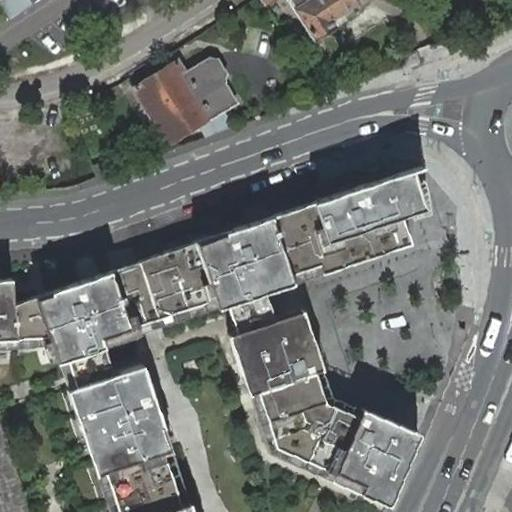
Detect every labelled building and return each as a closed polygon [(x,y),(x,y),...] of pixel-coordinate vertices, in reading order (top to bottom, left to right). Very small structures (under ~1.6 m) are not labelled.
[(26,9),(20,0),(0,0),(0,6),(9,20),(26,9)] [(20,0),(26,9),(39,0),(20,0)] [(298,34),(276,0),(262,0),(289,40),(298,34)] [(289,0),(302,22),(313,39),(334,26),(330,19),(358,1),(357,0),(289,0)] [(429,0),(437,12),(442,8),(437,0),(429,0)] [(205,137),(231,127),(230,125),(224,115),(236,107),(221,82),(225,74),(216,59),(209,58),(185,72),(177,60),(132,87),(166,143),(197,124),(203,135),(205,137)] [(94,95),(81,100),(86,113),(99,109),(94,95)] [(366,181),(138,259),(157,316),(214,297),(217,306),(408,241),(399,214),(423,206),(410,167),(366,181)] [(138,259),(109,269),(128,325),(157,316),(138,259)] [(104,345),(131,336),(128,325),(109,269),(12,302),(10,277),(0,278),(0,347),(51,343),(56,360),(59,360),(104,345)] [(225,304),(234,330),(271,317),(262,291),(225,304)] [(234,330),(226,333),(247,393),(255,390),(274,445),(332,470),(328,478),(386,503),(417,430),(359,405),(356,413),(323,399),(313,369),(322,366),(301,307),(271,317),(234,330)] [(59,360),(67,387),(113,372),(104,345),(59,360)] [(171,448),(143,363),(65,388),(80,433),(89,430),(97,451),(116,511),(192,511),(189,501),(180,504),(163,451),(171,448)]
